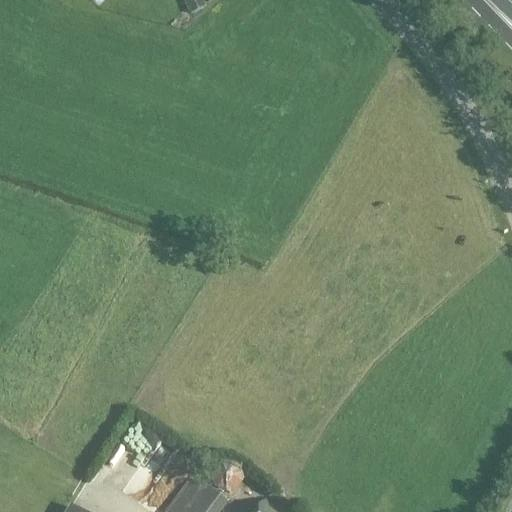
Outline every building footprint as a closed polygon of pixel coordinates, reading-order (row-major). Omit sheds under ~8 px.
[(183,0),(187,9),(202,5),(200,0),(183,0)] [(173,456),(162,443),(146,457),(157,470),(173,456)] [(139,489),(158,477),(146,458),(128,470),(139,489)] [(161,479),(175,488),(187,468),(173,459),(161,479)] [(170,511),(224,511),(228,507),(193,482),(170,511)]
